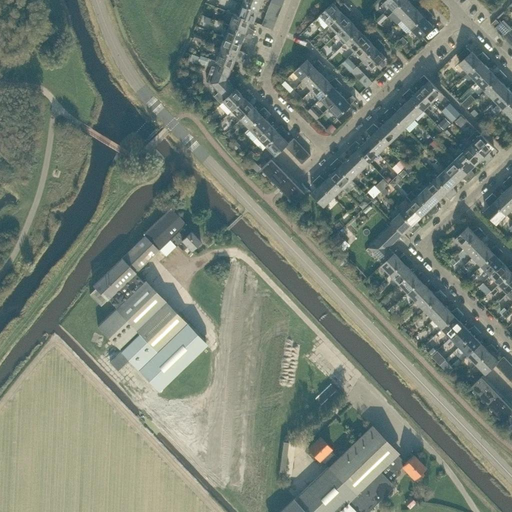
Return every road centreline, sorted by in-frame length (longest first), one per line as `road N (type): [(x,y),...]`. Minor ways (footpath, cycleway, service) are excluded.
road 1 (tertiary): [(511,475),(156,107),(123,64),(97,0)]
road 2 (track): [(219,511),(54,337),(0,411)]
road 3 (residential): [(511,344),(423,247),(511,158)]
road 4 (residential): [(325,149),(463,16)]
road 5 (residential): [(325,149),(267,83),(295,0)]
road 6 (unknown): [(57,106),(46,113),(25,205),(0,225)]
